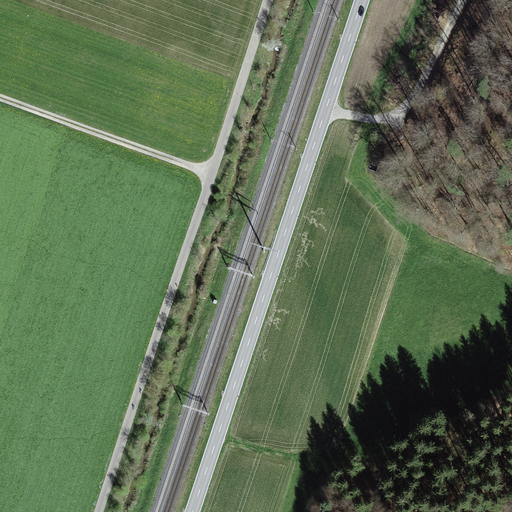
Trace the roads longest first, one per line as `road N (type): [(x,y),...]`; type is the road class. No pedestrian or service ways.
road 1 (secondary): [(361,0),(191,511)]
road 2 (unclassified): [(102,511),(269,0)]
road 3 (track): [(0,100),(208,176)]
road 4 (track): [(322,112),(393,116),(412,101),(464,0)]
road 5 (track): [(393,116),(442,190),(511,217)]
